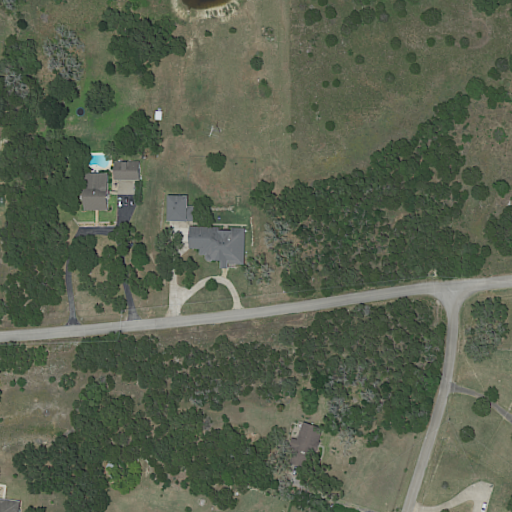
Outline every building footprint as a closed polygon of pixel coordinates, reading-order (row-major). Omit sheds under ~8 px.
[(138,180),(115,180),(115,162),(140,162),(140,180),(138,180)] [(109,191),(109,211),(86,211),(86,174),(109,174),(109,191)] [(191,221),(188,221),(188,222),(168,222),(168,196),(188,196),(188,206),(195,206),(194,221),(191,221)] [(225,231),(234,231),(235,228),(247,229),(246,259),(245,259),(245,264),(229,264),(229,269),(222,268),(222,261),(213,261),(212,262),(209,262),(207,259),(207,255),(201,255),(201,249),(190,249),(191,227),(219,228),(219,231),(225,231)] [(303,467),(290,462),(305,422),(323,429),(308,469),(303,467)] [(106,470),(111,461),(117,465),(112,473),(106,470)] [(0,511),(0,498),(3,499),(21,502),(19,511),(0,511)]
